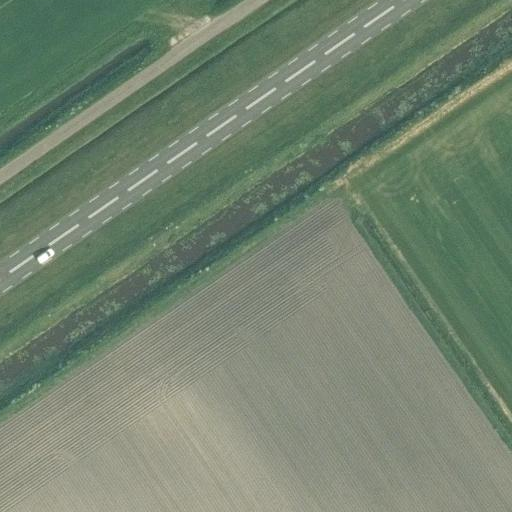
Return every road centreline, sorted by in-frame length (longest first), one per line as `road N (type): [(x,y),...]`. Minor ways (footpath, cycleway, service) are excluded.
road 1 (primary): [(0,279),(403,0)]
road 2 (unclassified): [(0,176),(255,0)]
